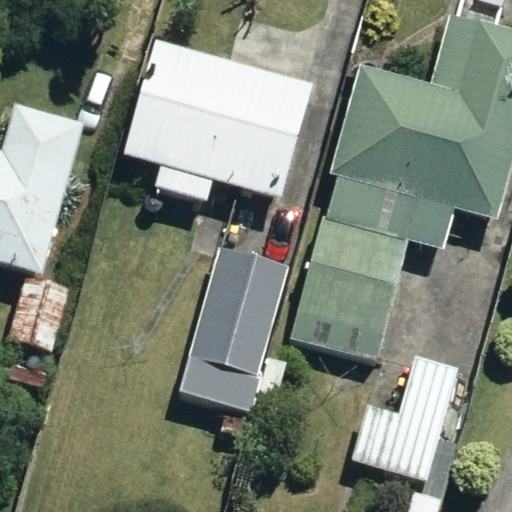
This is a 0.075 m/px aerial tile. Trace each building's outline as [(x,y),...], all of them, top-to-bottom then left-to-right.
[(506,220),(511,196),(511,28),(458,15),(439,86),(368,68),(341,174),(347,176),(336,220),(408,239),(418,198),(506,220)] [(162,187),(214,202),(220,180),(290,200),(322,87),(162,42),(130,154),(168,165),(162,187)] [(0,262),(49,276),(89,127),(22,108),(9,154),(0,151),(0,262)] [(385,358),(415,241),(408,239),(336,220),(329,218),(298,336),(385,358)] [(192,358),(262,377),(292,268),(224,249),(192,358)] [(14,340),(58,351),(73,288),(29,277),(14,340)] [(271,357),(249,436),(270,442),(292,363),(271,357)] [(182,396),(251,415),(262,377),(192,358),(182,396)] [(431,482),(462,372),(420,361),(389,470),(431,482)] [(247,433),(251,415),(230,411),(225,428),(247,433)] [(441,511),(444,503),(415,495),(411,511),(441,511)]
